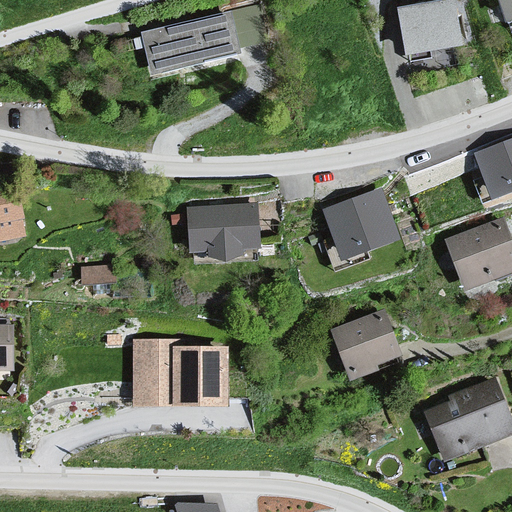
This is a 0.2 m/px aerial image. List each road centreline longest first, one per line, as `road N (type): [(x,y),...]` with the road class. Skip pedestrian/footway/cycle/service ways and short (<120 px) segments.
road 1 (residential): [(511,108),(282,169),(129,165),(0,143)]
road 2 (residential): [(0,478),(254,483),(338,496),(366,511)]
road 3 (residential): [(0,39),(138,0)]
